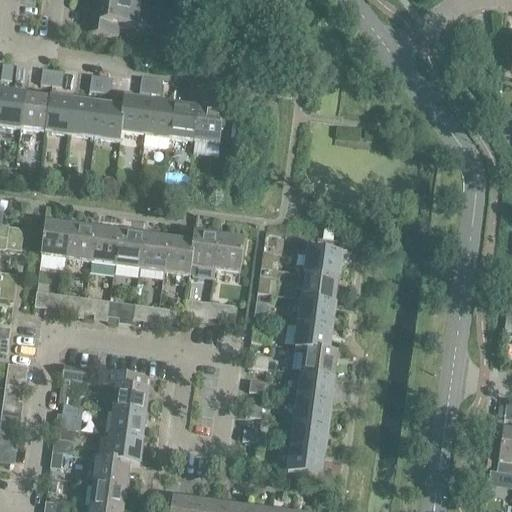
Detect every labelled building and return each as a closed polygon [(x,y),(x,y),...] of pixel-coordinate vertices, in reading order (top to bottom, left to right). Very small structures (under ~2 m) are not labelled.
[(138,30),(141,2),(125,0),(95,0),(91,36),(117,39),(119,27),(138,30)] [(3,67),(1,82),(11,84),(13,68),(3,67)] [(40,87),(51,89),(53,74),(42,72),(40,87)] [(63,75),(53,74),(51,89),(61,90),(63,75)] [(89,94),(100,95),(102,80),(91,79),(89,94)] [(112,81),(102,80),(100,95),(111,97),(112,81)] [(139,95),(150,97),(152,82),(141,80),(139,95)] [(162,83),(152,82),(150,97),(160,98),(162,83)] [(188,102),(199,103),(201,88),(190,87),(188,102)] [(211,90),(201,88),(199,103),(209,105),(211,90)] [(0,128),(20,131),(24,98),(0,94),(0,128)] [(20,131),(45,135),(49,101),(24,98),(20,131)] [(45,135),(69,138),(73,104),(49,101),(45,135)] [(121,135),(145,138),(149,105),(123,101),(121,111),(124,111),(121,135)] [(98,108),(73,104),(69,138),(94,141),(98,108)] [(168,152),(170,141),(174,108),(149,105),(145,138),(143,149),(168,152)] [(124,111),(121,111),(98,108),(94,141),(119,144),(121,135),(124,111)] [(198,111),(174,108),(170,141),(193,144),(198,111)] [(223,114),(198,111),(193,144),(219,148),(223,114)] [(0,239),(22,243),(23,233),(8,231),(8,232),(0,231),(2,215),(0,214),(0,239)] [(40,258),(65,262),(70,229),(45,225),(40,258)] [(94,232),(70,229),(65,262),(90,265),(94,232)] [(115,268),(139,272),(143,238),(144,233),(128,231),(127,236),(119,235),(115,268)] [(90,265),(115,268),(119,235),(94,232),(90,265)] [(323,241),(332,243),(334,233),(324,232),(323,241)] [(192,245),(168,242),(164,275),(188,278),(194,236),(193,235),(192,245)] [(218,239),(194,236),(188,278),(190,278),(196,279),(196,281),(213,283),(218,239)] [(168,242),(143,238),(139,272),(164,275),(168,242)] [(0,249),(6,251),(5,252),(20,254),(22,243),(0,239),(0,249)] [(244,242),(218,239),(213,283),(215,272),(240,276),(244,242)] [(308,252),(305,277),(338,281),(341,256),(308,252)] [(273,258),(262,256),(260,271),(271,273),(273,258)] [(0,289),(15,292),(17,278),(0,275),(0,289)] [(305,277),(301,302),(334,306),(338,281),(305,277)] [(259,281),(257,296),(268,297),(270,282),(259,281)] [(15,292),(0,289),(0,290),(0,291),(0,301),(14,303),(15,292)] [(36,295),(34,310),(46,311),(48,296),(36,295)] [(58,313),(70,314),(72,299),(60,298),(58,313)] [(83,316),(95,318),(97,303),(85,301),(83,316)] [(185,302),(183,317),(194,319),(196,304),(185,302)] [(331,331),(334,306),(301,302),(298,326),(331,331)] [(109,304),(107,319),(119,321),(121,306),(109,304)] [(267,307),(256,305),(254,320),(264,322),(267,307)] [(210,306),(208,321),(219,322),(221,307),(210,306)] [(132,323),(144,324),(146,309),(134,308),(132,323)] [(159,311),(157,326),(168,328),(170,312),(159,311)] [(294,352),(304,353),(328,356),(328,354),(331,331),(298,326),(294,352)] [(0,329),(0,339),(9,341),(10,331),(0,329)] [(252,330),(250,345),(261,346),(263,331),(252,330)] [(0,339),(0,355),(7,356),(9,341),(0,339)] [(304,353),(301,376),(334,381),(337,355),(328,354),(328,356),(304,353)] [(253,359),(252,369),(252,370),(267,372),(269,361),(253,359)] [(64,369),(62,382),(86,385),(88,373),(64,369)] [(116,389),(112,414),(146,418),(149,393),(145,392),(147,381),(105,375),(103,388),(116,389)] [(301,376),(297,401),(331,405),(334,381),(301,376)] [(6,380),(5,390),(20,392),(21,382),(6,380)] [(250,384),(249,394),(264,396),(265,386),(250,384)] [(18,405),(20,392),(5,390),(3,402),(18,405)] [(327,430),(331,405),(297,401),(294,425),(327,430)] [(62,418),(77,420),(79,409),(64,407),(62,418)] [(247,408),(245,419),(261,421),(262,410),(247,408)] [(142,443),(146,418),(112,414),(109,438),(142,443)] [(294,425),(291,450),(324,454),(327,430),(294,425)] [(14,431),(0,429),(0,440),(13,442),(14,431)] [(60,431),(59,442),(74,444),(75,433),(60,431)] [(497,474),(511,476),(511,433),(502,432),(498,465),(497,474)] [(244,433),(242,443),(257,446),(259,435),(244,433)] [(109,438),(106,462),(106,463),(129,466),(129,467),(139,468),(142,443),(109,438)] [(13,442),(0,440),(0,451),(11,453),(13,442)] [(321,480),(324,454),(291,450),(287,476),(321,480)] [(63,457),(52,455),(50,470),(61,472),(63,457)] [(240,458),(239,469),(254,471),(255,460),(240,458)] [(129,466),(106,463),(106,462),(96,460),(93,486),(126,490),(129,467),(129,466)] [(59,481),(49,480),(46,497),(57,499),(59,481)] [(100,511),(122,511),(126,490),(93,486),(89,510),(100,511)] [(172,500),(170,511),(195,511),(197,504),(172,500)]
